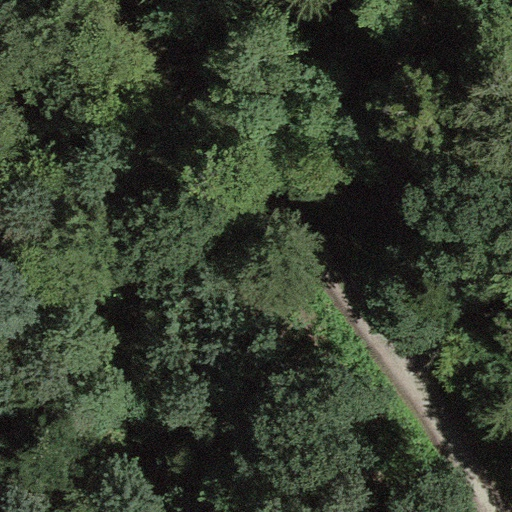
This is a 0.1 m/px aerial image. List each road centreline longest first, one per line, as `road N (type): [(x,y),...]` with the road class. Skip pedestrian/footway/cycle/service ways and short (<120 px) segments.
road 1 (track): [(134,0),(407,359)]
road 2 (track): [(407,359),(403,149),(431,0)]
road 3 (track): [(407,359),(508,502)]
